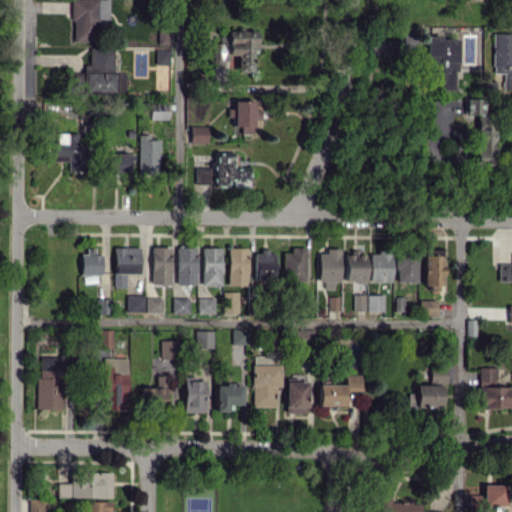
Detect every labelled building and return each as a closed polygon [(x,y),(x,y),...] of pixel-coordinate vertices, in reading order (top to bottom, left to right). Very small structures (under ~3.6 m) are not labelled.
[(96,0),(70,0),(72,41),(98,40),(96,0)] [(169,44),(169,28),(157,28),(157,44),(169,44)] [(252,71),(251,52),(256,52),(256,30),(226,31),(227,54),(236,54),(237,71),(252,71)] [(511,31),(491,31),(491,72),(502,72),(502,89),(511,89),(511,31)] [(456,37),(431,37),(431,89),(456,90),(456,37)] [(112,68),(113,49),(88,48),(88,67),(112,68)] [(154,48),(155,64),(169,64),(169,48),(154,48)] [(117,90),(115,69),(79,71),(79,72),(67,73),(69,93),(117,90)] [(494,113),(482,113),(482,99),(475,99),(475,164),(493,165),(494,113)] [(253,101),(233,100),(233,108),(227,108),(226,117),(233,117),(233,126),(240,126),(240,134),(252,134),(253,101)] [(167,102),(149,103),(150,119),(167,119),(167,102)] [(206,126),(189,126),(190,141),(206,141),(206,126)] [(51,161),(67,161),(66,171),(84,171),(84,143),(77,143),(77,133),(56,132),(56,143),(52,142),(51,161)] [(159,139),(148,139),(148,134),(137,134),(136,172),(158,173),(159,139)] [(128,171),(128,153),(106,153),(106,171),(128,171)] [(231,155),(213,154),(212,184),(226,185),(226,183),(247,184),(247,169),(230,168),(231,155)] [(211,167),(194,167),(194,184),(210,184),(211,167)] [(169,284),(169,247),(151,246),(150,284),(169,284)] [(194,246),(176,247),(176,284),(195,284),(194,246)] [(282,252),(282,281),(305,280),(305,246),(289,247),(289,252),(282,252)] [(138,247),(113,247),(112,286),(124,287),(125,273),(138,273),(138,247)] [(220,247),(200,247),(201,285),(220,284),(220,247)] [(227,285),(247,284),(246,247),(226,247),(227,285)] [(100,274),(100,253),(94,253),(94,248),(81,248),(81,274),(100,274)] [(369,281),(390,281),(390,248),(377,248),(377,251),(368,252),(369,281)] [(253,277),(273,278),(274,251),(254,250),(253,277)] [(423,291),(441,290),(439,250),(422,250),(423,291)] [(343,280),(364,280),(364,252),(353,252),(353,253),(343,253),(343,280)] [(417,254),(395,254),(395,282),(416,282),(417,254)] [(511,262),(497,263),(497,280),(511,280),(511,262)] [(238,291),(222,291),(222,313),(237,314),(238,291)] [(142,312),(143,295),(124,294),(124,312),(142,312)] [(364,294),(352,294),(352,310),(364,311),(364,294)] [(382,311),(383,294),(366,294),(365,311),(382,311)] [(145,312),(162,312),(162,297),(145,297),(145,312)] [(188,297),(170,297),(170,313),(188,313),(188,297)] [(197,313),(213,313),(213,297),(196,298),(197,313)] [(436,300),(419,299),(419,315),(436,315),(436,300)] [(248,343),(248,329),(230,328),(230,342),(248,343)] [(112,329),(97,329),(97,347),(111,347),(112,329)] [(212,330),(193,330),(193,348),(212,347),(212,330)] [(177,339),(159,340),(159,358),(177,357),(177,339)] [(278,351),(264,350),(264,355),(251,355),(251,406),(277,406),(278,351)] [(36,408),(62,408),(61,356),(36,357),(36,408)] [(126,409),(125,357),(103,357),(104,410),(126,409)] [(428,384),(445,384),(445,365),(428,365),(428,384)] [(477,383),(495,383),(495,366),(478,366),(477,383)] [(344,406),(344,391),(359,391),(359,374),(343,374),(343,384),(318,384),(317,405),(344,406)] [(143,386),(142,403),(165,405),(166,375),(156,375),(156,387),(143,386)] [(203,412),(204,376),(182,376),(182,411),(203,412)] [(307,412),(306,381),(284,381),(285,413),(307,412)] [(241,384),(215,384),(214,411),(230,411),(231,404),(240,404),(241,384)] [(441,385),(415,384),(414,393),(407,392),(407,405),(440,406),(441,385)] [(509,385),(478,386),(479,408),(509,407),(509,385)] [(110,497),(110,471),(79,472),(79,481),(56,481),(56,497),(110,497)] [(506,484),(482,484),(482,505),(506,506),(506,484)] [(27,511),(45,511),(45,498),(28,499),(27,511)] [(106,511),(107,500),(86,501),(86,511),(83,511),(106,511)]
